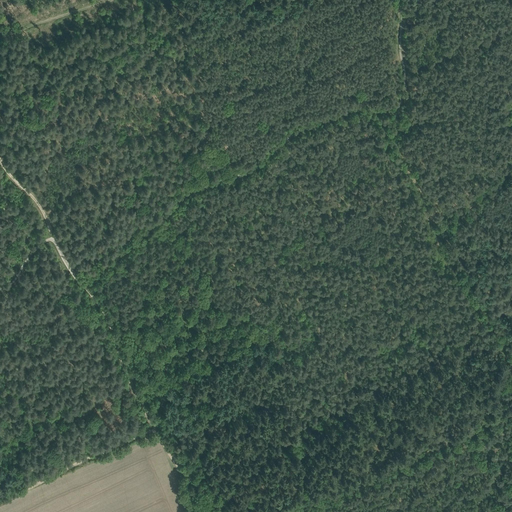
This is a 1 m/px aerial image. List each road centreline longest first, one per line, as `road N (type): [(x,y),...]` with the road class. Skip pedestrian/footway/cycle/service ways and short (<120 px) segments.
road 1 (track): [(394,463),(362,435),(346,374),(226,179)]
road 2 (track): [(153,427),(0,500)]
road 3 (track): [(129,378),(153,427),(219,511)]
